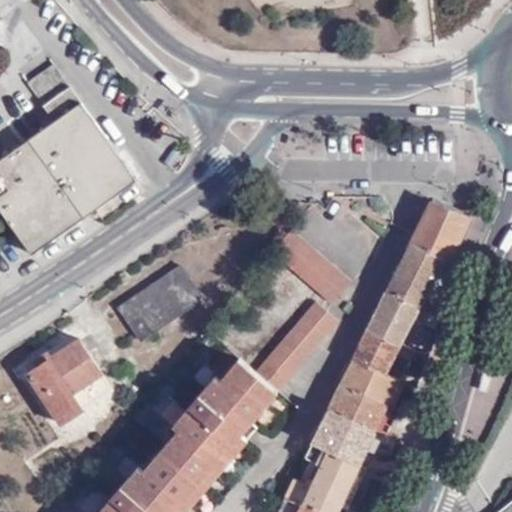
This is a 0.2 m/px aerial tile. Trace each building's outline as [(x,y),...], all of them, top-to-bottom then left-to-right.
[(30,85),(57,65),(52,59),(26,79),(30,85)] [(0,205),(32,248),(137,172),(57,65),(30,85),(53,117),(0,155),(0,205)] [(470,217),(432,201),(411,241),(449,259),(470,217)] [(355,279),(295,226),(276,248),(335,302),(355,279)] [(449,259),(411,241),(390,286),(423,301),(444,259),(449,261),(449,259)] [(184,263),(122,305),(145,338),(207,297),(184,263)] [(401,343),(423,301),(390,286),(370,325),(401,343)] [(244,429),(255,419),(342,318),(320,299),(259,369),(243,354),(224,377),(219,372),(177,421),(182,426),(145,469),(140,465),(99,511),(186,511),(251,436),(244,429)] [(386,373),(401,343),(370,325),(353,358),(386,373)] [(77,389),(107,369),(83,334),(32,368),(65,419),(87,404),(77,389)] [(399,379),(386,373),(353,358),(330,407),(375,429),(399,379)] [(117,385),(107,369),(77,389),(87,404),(117,385)] [(359,462),(375,429),(330,407),(314,442),(327,448),(359,462)] [(261,425),(255,419),(244,429),(251,436),(261,425)] [(306,456),(320,462),(327,448),(314,442),(306,456)] [(334,511),(337,509),(359,462),(327,448),(320,462),(308,489),(294,482),(286,498),(301,505),(313,511),(334,511)] [(342,511),(343,511),(367,465),(359,462),(337,509),(342,511)]
